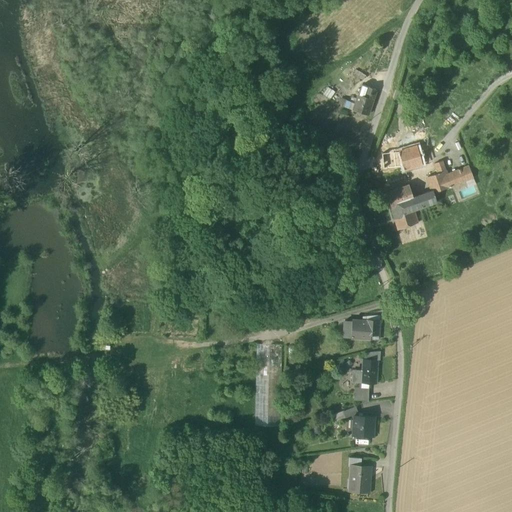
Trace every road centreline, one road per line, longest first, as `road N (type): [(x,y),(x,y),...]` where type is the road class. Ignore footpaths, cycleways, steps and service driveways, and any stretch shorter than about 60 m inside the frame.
road 1 (residential): [(392,511),(400,312),(347,202),(417,0)]
road 2 (track): [(411,8),(120,254)]
